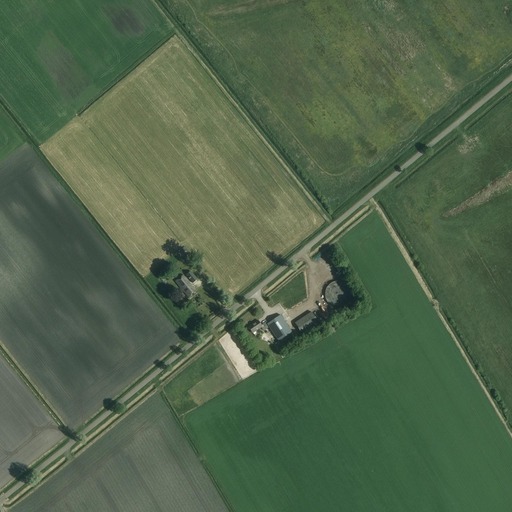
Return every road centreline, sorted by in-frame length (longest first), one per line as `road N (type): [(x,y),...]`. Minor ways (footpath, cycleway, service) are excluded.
road 1 (tertiary): [(0,500),(511,75)]
road 2 (track): [(333,226),(153,0)]
